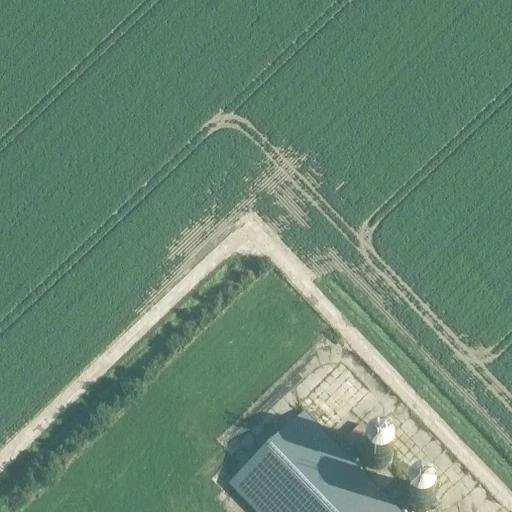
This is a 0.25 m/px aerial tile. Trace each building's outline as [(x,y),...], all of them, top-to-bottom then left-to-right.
[(142,385),(6,511),(50,511),(140,428),(152,441),(174,420),(142,385)] [(395,511),(390,506),(379,494),(303,415),(228,486),(252,511),(218,511),(210,503),(201,511),(395,511)] [(169,446),(186,444),(184,428),(167,430),(169,446)] [(367,445),(365,446),(364,447),(363,448),(362,450),(361,451),(361,453),(360,455),(360,456),(360,458),(360,460),(360,461),(361,463),(361,464),(362,466),(363,467),(364,469),(365,470),(368,472),(371,473),(373,474),(375,474),(378,474),(381,473),(383,472),(384,471),(386,471),(387,469),(389,468),(390,466),(391,464),(392,462),(392,460),(392,458),(392,455),(392,453),(391,451),(390,449),(389,448),(387,447),(386,446),(385,445),(383,444),(382,443),(380,442),(377,442),(375,442),(373,442),(370,443),(367,445)] [(406,493),(405,494),(404,495),(404,497),(403,498),(403,500),(403,502),(403,503),(403,505),(403,506),(404,508),(404,509),(405,511),(406,511),(429,511),(431,511),(432,510),(433,508),(433,507),(434,505),(434,503),(434,502),(434,500),(434,499),(434,497),(433,496),(432,494),(432,493),(431,491),(429,490),(428,489),(427,488),(425,487),(423,487),(421,486),(419,486),(417,486),(415,487),(413,487),(411,488),(409,490),(408,491),(406,493)] [(95,505),(101,511),(131,511),(111,490),(95,505)]
